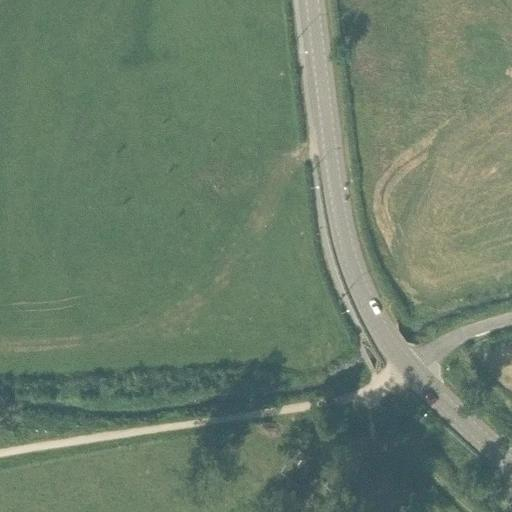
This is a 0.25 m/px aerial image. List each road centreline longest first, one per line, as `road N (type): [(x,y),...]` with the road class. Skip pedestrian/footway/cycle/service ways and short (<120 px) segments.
road 1 (secondary): [(409,369),(370,310),(347,253),(311,0)]
road 2 (secondary): [(511,466),(409,369)]
